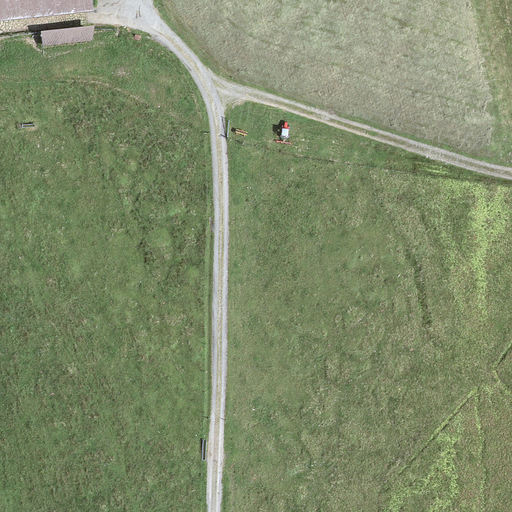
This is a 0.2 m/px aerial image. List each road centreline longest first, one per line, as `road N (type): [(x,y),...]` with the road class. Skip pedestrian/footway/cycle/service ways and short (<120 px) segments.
road 1 (track): [(209,511),(216,171),(203,88),(164,36),(122,16),(0,24)]
road 2 (track): [(199,80),(511,171)]
